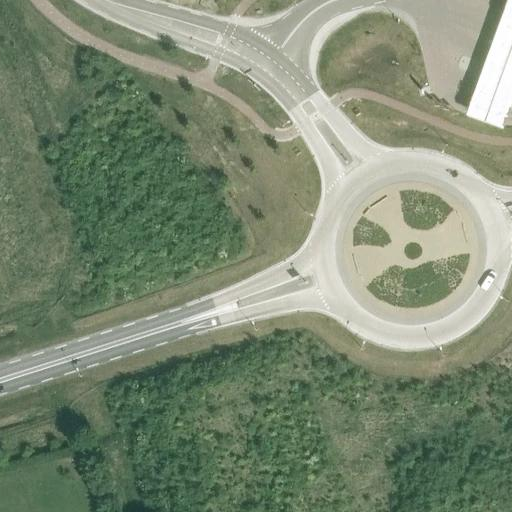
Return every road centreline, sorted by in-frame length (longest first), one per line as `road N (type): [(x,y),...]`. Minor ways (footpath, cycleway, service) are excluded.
road 1 (primary): [(332,291),(375,331),(434,336),(482,302),(500,246)]
road 2 (primary): [(0,380),(200,316)]
road 3 (tertiary): [(375,168),(270,50)]
road 4 (tertiary): [(256,71),(305,123),(345,189)]
road 5 (tertiary): [(270,50),(177,14),(134,12)]
road 6 (primary): [(322,254),(200,316)]
road 7 (tertiary): [(134,12),(256,71)]
road 8 (primary): [(200,316),(244,314),(332,291)]
road 9 (primary): [(489,207),(473,186),(427,162),(375,168)]
